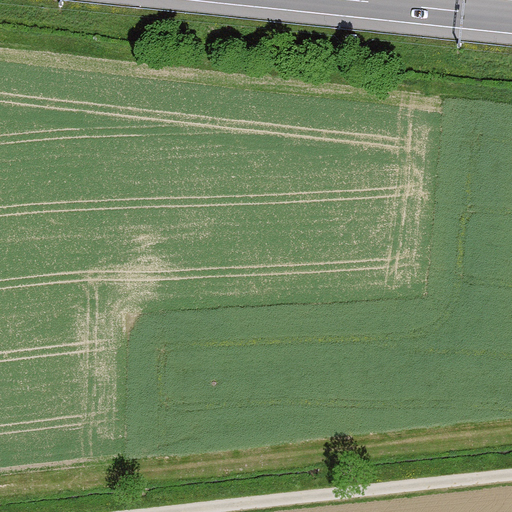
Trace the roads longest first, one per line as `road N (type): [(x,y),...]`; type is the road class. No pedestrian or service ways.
road 1 (track): [(174,511),(511,475)]
road 2 (motorway): [(343,0),(511,17)]
